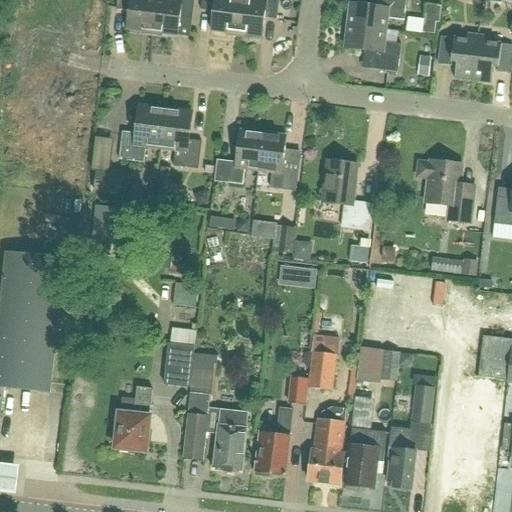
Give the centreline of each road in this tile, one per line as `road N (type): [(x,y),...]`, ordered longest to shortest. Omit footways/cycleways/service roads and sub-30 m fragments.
road 1 (residential): [(511,119),(303,93)]
road 2 (residential): [(303,93),(112,69)]
